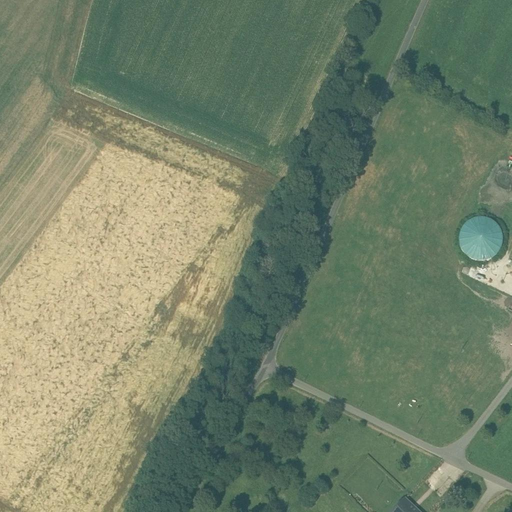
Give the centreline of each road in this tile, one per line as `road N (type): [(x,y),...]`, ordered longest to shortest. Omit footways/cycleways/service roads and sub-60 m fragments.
road 1 (unclassified): [(423,0),(265,367)]
road 2 (unclassified): [(511,486),(265,367)]
road 3 (unknown): [(331,214),(511,299)]
road 4 (unclassified): [(265,367),(178,511)]
